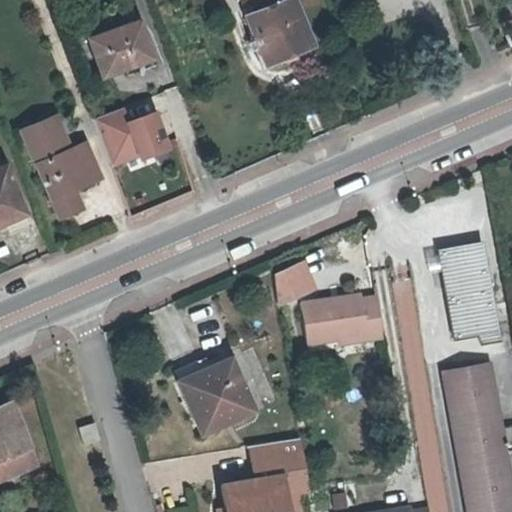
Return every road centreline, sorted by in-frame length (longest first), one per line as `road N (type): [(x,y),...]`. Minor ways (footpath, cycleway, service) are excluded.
road 1 (primary): [(511,103),(77,292)]
road 2 (residential): [(77,292),(138,511)]
